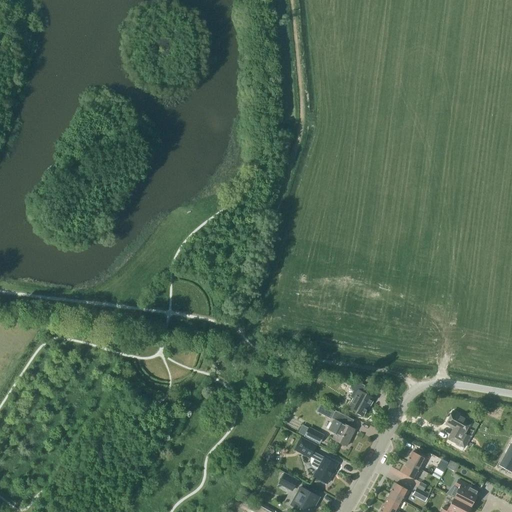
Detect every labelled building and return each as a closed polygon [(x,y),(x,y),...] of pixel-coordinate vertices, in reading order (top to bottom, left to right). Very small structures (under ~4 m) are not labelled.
[(374,399),(362,392),(366,386),(362,384),(353,383),(350,389),(353,391),(350,397),(354,399),(348,408),(363,416),(367,409),(368,409),(374,399)] [(355,430),(341,422),(340,421),(343,414),(335,410),(331,418),(334,419),(328,430),(336,433),(333,439),(347,446),(355,430)] [(470,436),(464,433),(471,421),(452,411),(446,424),(458,430),(456,435),(455,435),(452,441),(464,448),(470,436)] [(324,435),(309,427),(304,437),(319,445),(324,435)] [(337,464),(331,460),(324,457),(313,452),(316,446),(301,438),(295,450),(312,459),(311,460),(311,462),(312,466),(314,468),(317,470),(314,476),(327,483),(337,464)] [(406,458),(412,447),(407,444),(400,454),(406,458)] [(511,445),(501,466),(511,472),(511,470),(511,445)] [(421,469),(426,459),(413,451),(407,462),(421,469)] [(271,452),(268,452),(265,455),(265,458),(267,461),(271,461),(274,458),(274,455),(271,452)] [(438,458),(435,465),(442,469),(446,462),(438,458)] [(415,480),(421,469),(407,462),(401,472),(415,480)] [(298,480),(287,474),(284,480),(295,486),(298,480)] [(287,490),(289,483),(280,480),(278,487),(287,490)] [(471,507),(479,490),(458,480),(455,486),(459,488),(454,498),(471,507)] [(420,482),(417,488),(423,491),(427,485),(420,482)] [(409,490),(400,485),(395,483),(390,493),(403,501),(409,490)] [(314,508),(320,497),(304,489),(301,487),(291,505),(303,511),(309,511),(312,507),(314,508)] [(429,494),(417,487),(413,495),(425,501),(429,494)] [(254,489),(247,490),(249,498),(256,496),(254,489)] [(398,511),(403,501),(390,493),(384,504),(398,511)] [(467,511),(471,507),(454,498),(449,508),(445,506),(441,511),(467,511)] [(254,511),(271,511),(255,503),(251,510),(254,511)]
